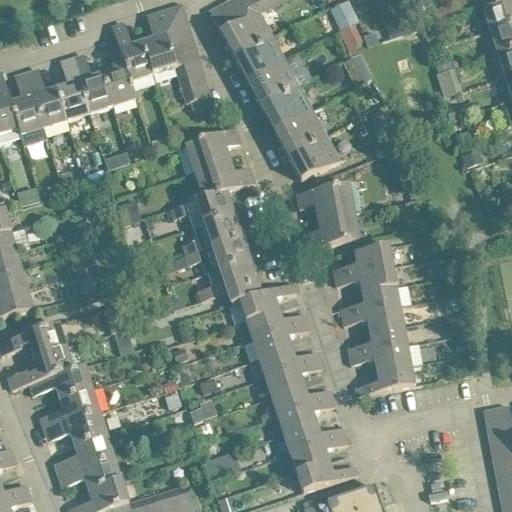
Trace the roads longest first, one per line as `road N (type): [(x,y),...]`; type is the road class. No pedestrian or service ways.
road 1 (residential): [(362,434),(251,125),(186,0)]
road 2 (residential): [(166,0),(92,21),(98,42),(19,65),(16,56),(0,61)]
road 3 (residential): [(0,389),(47,511)]
